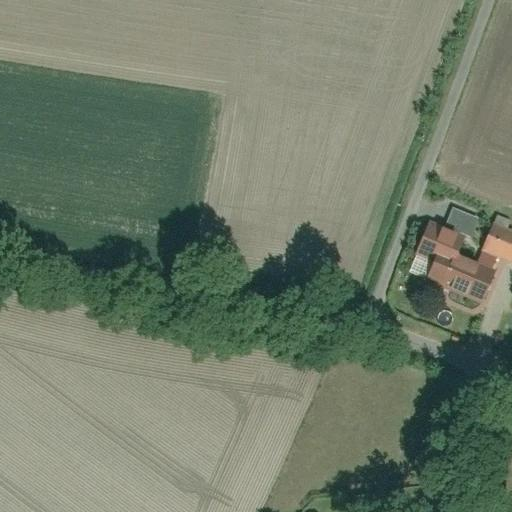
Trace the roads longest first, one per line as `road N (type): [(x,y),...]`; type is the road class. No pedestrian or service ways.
road 1 (residential): [(0,254),(368,328)]
road 2 (residential): [(368,328),(491,0)]
road 3 (residential): [(368,328),(511,381)]
road 4 (unknown): [(482,371),(429,511)]
